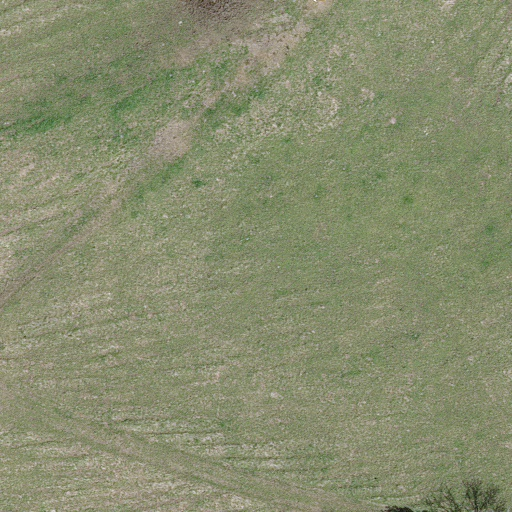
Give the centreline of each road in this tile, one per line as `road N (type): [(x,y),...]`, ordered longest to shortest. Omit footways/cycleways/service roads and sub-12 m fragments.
road 1 (track): [(0,306),(329,0)]
road 2 (track): [(362,511),(192,464),(21,403),(0,388)]
